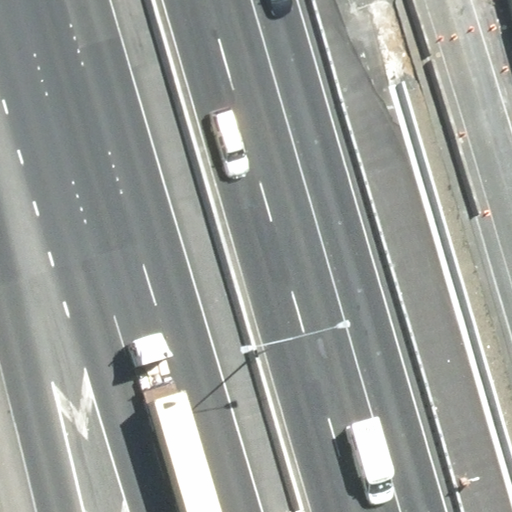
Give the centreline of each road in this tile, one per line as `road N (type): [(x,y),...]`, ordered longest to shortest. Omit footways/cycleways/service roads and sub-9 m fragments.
road 1 (motorway): [(214,511),(62,0)]
road 2 (motorway): [(229,0),(380,511)]
road 3 (motorway): [(64,511),(34,383),(0,101)]
road 4 (motorway): [(435,0),(511,261)]
